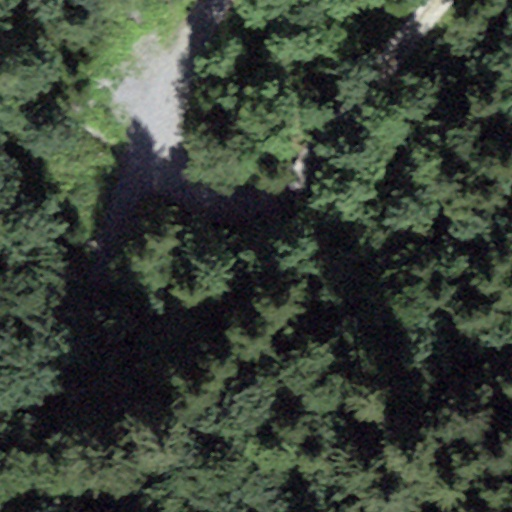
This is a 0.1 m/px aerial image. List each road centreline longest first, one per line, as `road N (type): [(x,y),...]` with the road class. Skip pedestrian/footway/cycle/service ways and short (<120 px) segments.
road 1 (track): [(173,113),(195,197),(295,185),(413,28),(444,0)]
road 2 (track): [(222,0),(173,113)]
